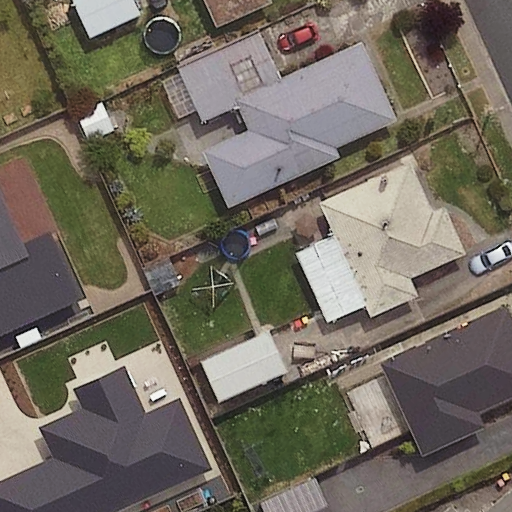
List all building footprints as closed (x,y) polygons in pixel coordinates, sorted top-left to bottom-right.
[(140,10),(135,0),(76,0),(89,31),(140,10)] [(208,0),(219,23),(270,0),(208,0)] [(399,117),(364,39),(239,95),(253,127),(206,148),(231,203),(343,154),(338,144),(399,117)] [(104,96),(72,108),(84,140),(116,127),(104,96)] [(433,209),(412,161),(324,200),(374,312),(420,292),(412,274),(467,250),(446,204),(433,209)] [(49,224),(0,246),(0,328),(80,292),(49,224)] [(511,397),(511,308),(510,304),(383,361),(425,453),(489,424),(482,411),(511,397)] [(285,368),(269,329),(203,356),(219,395),(285,368)] [(105,511),(211,464),(178,392),(144,407),(123,361),(74,383),(82,402),(39,421),(52,450),(0,474),(0,511),(105,511)] [(511,511),(511,489),(484,511),(460,511),(453,503),(442,511),(511,511)]
